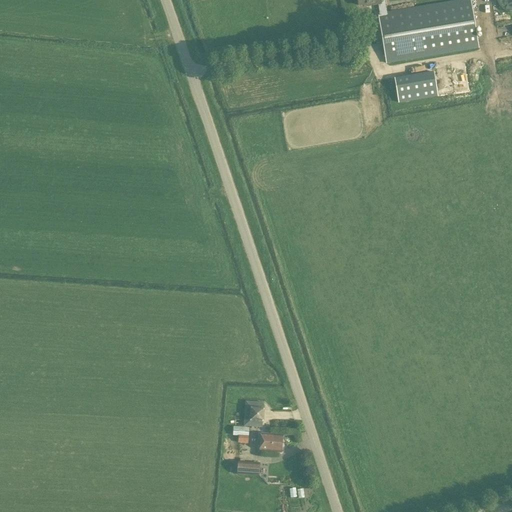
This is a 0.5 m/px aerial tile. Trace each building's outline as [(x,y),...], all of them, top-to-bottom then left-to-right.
[(379,0),(358,0),(359,6),(369,4),(370,6),(378,4),(380,14),(378,14),(380,28),(386,63),(478,48),(475,28),(470,0),(465,0),(387,13),(384,0),(380,0),(379,0)] [(399,102),(439,97),(435,72),(395,77),(399,102)] [(233,427),(233,436),(238,436),(238,443),(248,444),(249,428),(233,427)] [(261,434),(260,451),(281,452),(283,436),(261,434)] [(233,462),(232,474),(237,474),(237,475),(259,476),(259,463),(238,462),(238,463),(233,462)]
